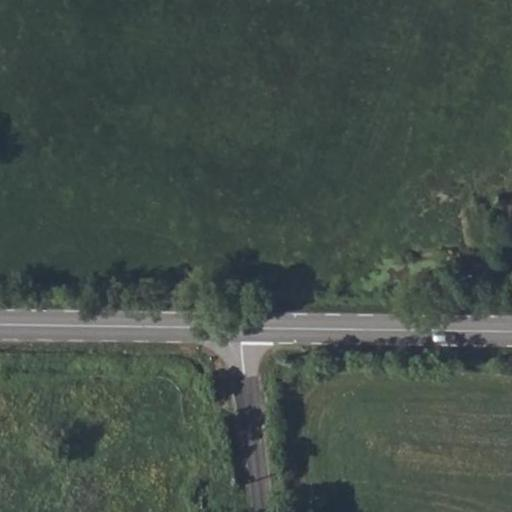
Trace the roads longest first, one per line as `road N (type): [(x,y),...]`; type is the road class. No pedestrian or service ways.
road 1 (secondary): [(511,335),(237,332)]
road 2 (secondary): [(237,332),(0,326)]
road 3 (unclassified): [(237,332),(266,511)]
